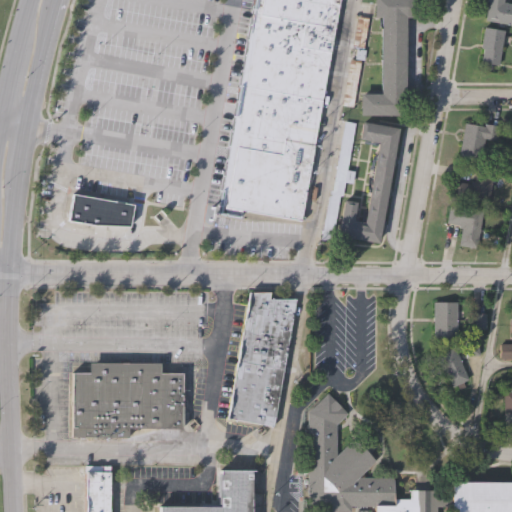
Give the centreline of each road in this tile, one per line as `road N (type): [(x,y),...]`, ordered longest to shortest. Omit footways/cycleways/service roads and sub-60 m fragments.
road 1 (residential): [(511,454),(461,438),(439,421),(410,381),(399,338),(454,0)]
road 2 (residential): [(0,275),(511,275)]
road 3 (secondary): [(13,511),(6,275),(42,42)]
